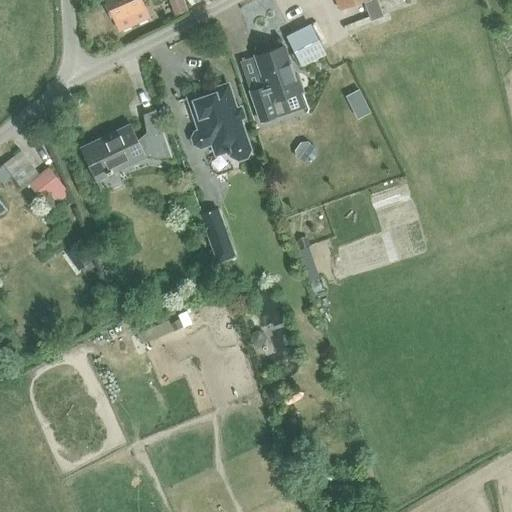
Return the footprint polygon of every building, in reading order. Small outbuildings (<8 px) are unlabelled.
[(120,31),(149,18),(141,0),(106,0),(116,21),(120,31)] [(183,0),(169,0),(176,16),(188,12),(183,0)] [(336,0),(340,10),(366,0),(369,0),(370,0),(363,3),(369,17),(343,27),(345,31),(342,32),(343,36),(347,35),(347,36),(387,21),(385,16),(389,15),(390,17),(389,14),(390,14),(384,0),(336,0)] [(286,34),(301,66),(326,54),(311,22),(286,34)] [(293,75),(283,47),(276,49),(273,48),(264,51),(262,54),(255,56),(265,87),(250,92),(260,121),(285,113),(280,99),(302,91),(296,74),(293,75)] [(227,150),(229,154),(231,154),(232,155),(239,159),(247,156),(250,148),(228,84),(190,97),(201,128),(194,130),(191,138),(193,145),(201,149),(213,145),(216,154),(227,150)] [(360,90),(347,97),(358,119),(371,113),(360,90)] [(131,124),(80,148),(88,165),(96,182),(146,158),(145,155),(173,160),(155,110),(145,113),(149,130),(138,139),(131,124)] [(300,144),(295,151),(296,158),(303,163),(311,162),(316,155),(315,147),(308,142),(300,144)] [(21,154),(5,166),(12,176),(19,185),(22,189),(29,184),(33,189),(43,182),(38,175),(21,154)] [(63,185),(50,195),(57,205),(70,196),(63,185)] [(199,214),(217,262),(236,256),(218,207),(199,214)] [(306,239),(294,243),(296,250),(307,246),(308,246),(306,239)] [(79,244),(66,253),(77,270),(80,268),(83,274),(94,267),(79,244)] [(204,250),(192,262),(201,271),(213,259),(204,250)] [(178,319),(168,323),(172,331),(181,327),(178,319)] [(254,333),(253,337),(254,341),(258,342),(262,341),(264,337),(262,333),(258,331),(254,333)] [(12,341),(3,347),(9,356),(18,349),(12,341)]
